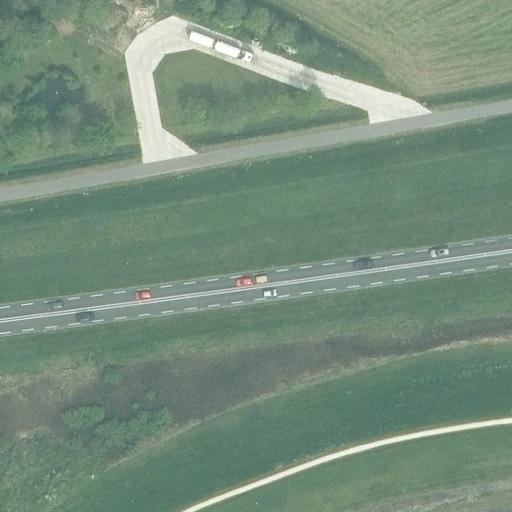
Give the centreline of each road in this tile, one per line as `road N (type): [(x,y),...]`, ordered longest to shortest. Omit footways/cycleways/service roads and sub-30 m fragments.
road 1 (unclassified): [(511,105),(0,194)]
road 2 (primary): [(0,321),(511,253)]
